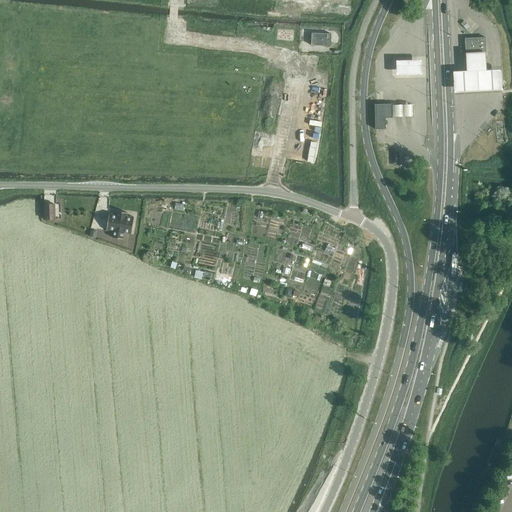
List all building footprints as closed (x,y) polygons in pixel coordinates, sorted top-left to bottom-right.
[(331,47),(331,35),(312,34),(312,46),(331,47)] [(486,54),(485,38),(465,39),(466,54),(486,54)] [(454,72),(455,93),(503,91),(502,71),(501,70),(486,71),(486,54),(466,54),(467,72),(454,72)] [(422,61),(396,61),(396,76),(422,75),(422,61)] [(374,129),(385,129),(385,118),(391,118),(391,106),(391,103),(374,103),(374,129)] [(391,106),(391,118),(413,117),(413,105),(391,106)] [(45,219),(56,219),(55,204),(44,205),(45,219)] [(127,216),(128,213),(117,211),(116,214),(109,213),(107,230),(114,231),(113,237),(124,239),(125,233),(132,234),(134,217),(127,216)] [(252,288),(250,294),(256,296),(258,290),(252,288)]
